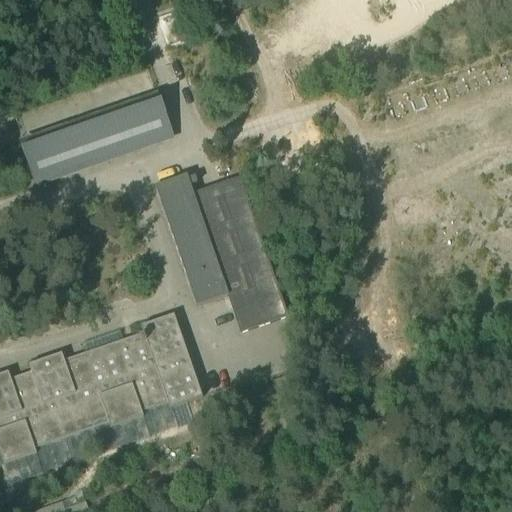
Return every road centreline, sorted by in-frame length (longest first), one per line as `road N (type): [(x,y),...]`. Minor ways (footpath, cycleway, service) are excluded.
road 1 (track): [(265,332),(358,295),(379,273),(379,224),(351,123),(333,106),(303,110)]
road 2 (track): [(281,118),(233,0)]
